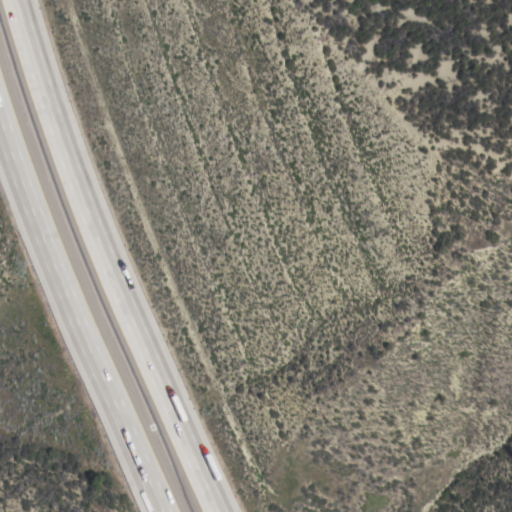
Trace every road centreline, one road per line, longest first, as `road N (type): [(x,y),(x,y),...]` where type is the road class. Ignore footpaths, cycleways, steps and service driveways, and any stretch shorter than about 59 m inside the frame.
road 1 (motorway): [(221,511),(92,217),(16,0)]
road 2 (motorway): [(0,126),(42,243),(161,511)]
